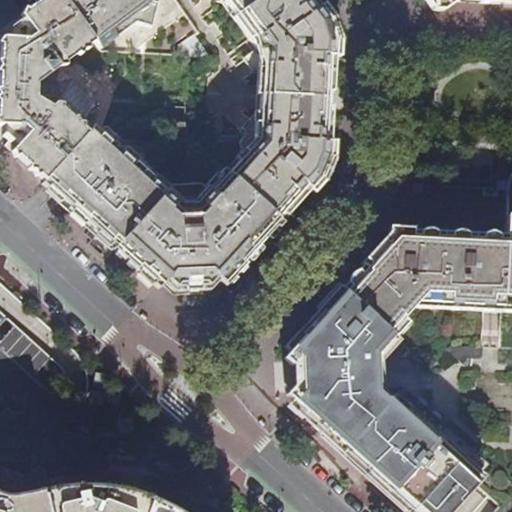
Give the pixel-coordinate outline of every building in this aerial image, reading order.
[(40,0),(19,16),(22,19),(33,35),(26,40),(7,39),(0,38),(0,126),(2,127),(22,128),(27,134),(16,146),(9,139),(7,142),(3,146),(76,212),(159,288),(163,283),(170,289),(181,289),(181,291),(201,291),(201,288),(211,288),(218,281),(222,285),(280,222),(276,218),(230,177),(224,171),(207,190),(199,183),(171,185),(165,192),(93,127),(86,134),(79,127),(85,119),(61,98),(44,96),(45,76),(58,67),(93,43),(99,51),(123,33),(132,26),(154,10),(156,0),(40,0)] [(248,158),(230,177),(276,218),(281,213),(278,210),(294,193),(300,200),(318,179),(315,175),(320,170),(321,170),(323,167),(322,165),(322,158),(327,158),(329,116),(326,116),(327,85),(331,85),(333,43),(329,42),(329,34),(330,34),(329,30),(328,30),(323,24),(327,21),(312,0),(309,0),(304,4),(301,0),(228,0),(256,38),(250,43),(257,54),(256,86),(262,87),(261,96),(259,96),(258,106),(254,106),(252,138),(248,137),(245,133),(238,140),(238,146),(248,158)] [(443,12),(457,2),(425,1),(432,11),(443,12)] [(154,10),(132,26),(149,30),(154,10)] [(8,29),(7,39),(26,40),(33,35),(22,19),(8,29)] [(85,119),(96,102),(58,67),(45,76),(44,96),(61,98),(85,119)] [(1,137),(7,142),(9,139),(16,146),(27,134),(22,128),(2,127),(1,137)] [(511,172),(510,175),(508,181),(505,235),(406,230),(406,227),(389,227),(388,232),(360,264),(362,265),(340,289),(393,337),(396,339),(408,324),(402,319),(413,307),(511,312),(511,172)] [(409,511),(452,511),(481,481),(458,461),(460,458),(415,416),(412,419),(390,400),(386,404),(376,395),(375,382),(374,358),(393,337),(340,289),(300,335),(302,338),(291,351),(292,383),(293,403),(305,414),(303,417),(409,511)] [(110,382),(98,381),(95,403),(118,407),(119,394),(109,392),(110,382)] [(0,511),(195,511),(194,511),(182,504),(162,496),(143,490),(116,487),(98,487),(73,488),(52,490),(34,496),(22,500),(9,499),(0,496),(0,511)]
